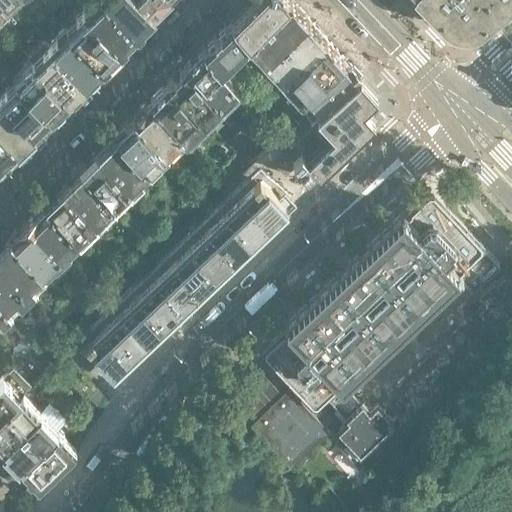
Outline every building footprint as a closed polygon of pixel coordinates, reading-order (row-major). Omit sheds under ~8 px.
[(21,15),(7,0),(6,0),(0,0),(0,10),(4,15),(0,18),(0,29),(2,32),(21,15)] [(137,31),(107,0),(93,0),(96,3),(86,13),(120,47),(137,31)] [(154,14),(140,0),(107,0),(137,31),(154,14)] [(140,0),(154,14),(168,0),(140,0)] [(248,36),(286,0),(249,0),(231,18),(248,36)] [(269,52),(308,16),(296,3),(296,2),(293,0),(286,0),(248,36),(247,37),(254,45),(259,40),(269,52)] [(422,0),(424,2),(425,0),(433,8),(441,0),(488,0),(496,9),(498,7),(500,9),(510,1),(508,0),(422,0)] [(496,9),(488,0),(441,0),(433,8),(445,20),(448,22),(451,24),(455,26),(458,26),(460,27),(463,27),(466,27),(468,27),(471,26),(473,26),(476,25),(478,23),(480,22),(496,9)] [(120,47),(86,13),(82,8),(75,15),(79,19),(69,29),(103,64),(120,47)] [(287,71),(325,35),(313,22),(314,21),(308,16),(269,52),(264,57),(271,64),(276,60),(287,71)] [(219,64),(248,38),(247,37),(248,36),(231,18),(202,46),(219,64)] [(103,64),(69,29),(59,39),(55,35),(48,42),(86,81),(103,64)] [(303,90),(342,54),(331,42),(331,41),(325,35),(287,71),(282,76),(289,83),(293,79),(303,90)] [(86,81),(48,42),(41,49),(45,53),(35,63),(69,97),(86,81)] [(238,84),(219,64),(202,46),(185,62),(221,100),(238,84)] [(321,109),(360,73),(350,62),(342,54),(303,90),(319,107),(321,109)] [(69,97),(35,63),(31,58),(24,65),(28,69),(18,79),(19,80),(52,114),(69,97)] [(203,117),(221,100),(185,62),(167,79),(168,79),(203,117)] [(360,129),(372,117),(373,118),(377,114),(379,94),(360,73),(321,109),(319,107),(280,143),(275,138),(254,158),(259,164),(269,155),(271,158),(284,147),(297,161),(307,172),(308,171),(314,165),(318,169),(333,155),(345,143),(360,130),(360,129)] [(203,117),(168,79),(150,96),(185,133),(203,117)] [(52,114),(19,80),(9,90),(5,87),(0,91),(0,95),(34,131),(52,114)] [(34,131),(0,95),(0,130),(17,148),(35,131),(34,131)] [(185,133),(150,96),(132,113),(164,147),(175,137),(178,140),(185,133)] [(164,147),(132,113),(115,130),(147,164),(158,154),(161,158),(168,151),(164,147)] [(245,128),(233,139),(240,147),(252,136),(245,128)] [(0,164),(17,148),(0,130),(0,164)] [(147,164),(115,130),(98,147),(129,181),(140,171),(144,175),(151,168),(147,164)] [(227,144),(222,149),(229,157),(234,152),(227,144)] [(129,181),(98,147),(80,164),(112,198),(122,188),(126,192),(133,185),(129,181)] [(297,161),(284,147),(271,158),(284,173),(297,161)] [(112,198),(80,164),(61,182),(62,182),(93,216),(105,205),(108,209),(116,202),(112,198)] [(163,315),(231,250),(282,202),(283,202),(284,201),(254,169),(79,334),(115,372),(116,371),(116,370),(168,321),(163,315)] [(93,216),(62,182),(44,199),(76,233),(86,223),(90,227),(97,220),(93,216)] [(451,276),(456,271),(460,275),(462,273),(474,285),(499,261),(485,246),(482,249),(480,247),(481,246),(481,242),(439,198),(431,189),(407,211),(402,206),(398,210),(400,212),(351,258),(350,257),(334,272),(335,273),(287,319),(285,317),(281,320),(286,325),(262,348),(297,385),(292,390),(288,385),(281,391),(261,370),(235,395),(255,416),(250,421),(290,464),(328,428),(305,403),(310,399),(314,403),(324,393),(347,418),(337,428),(346,437),(339,444),(352,458),(396,416),(379,399),(369,408),(348,386),(351,383),(345,376),(451,276)] [(76,233),(44,199),(26,217),(61,255),(68,248),(65,244),(76,233)] [(61,255),(26,217),(8,235),(40,268),(51,258),(55,261),(61,255)] [(40,268),(8,235),(0,242),(0,261),(30,292),(37,285),(30,278),(40,268)] [(30,292),(0,261),(0,299),(4,303),(15,292),(22,299),(30,292)] [(494,323),(511,306),(511,274),(506,268),(495,278),(493,276),(478,290),(486,298),(478,305),(494,323)] [(4,303),(0,299),(0,314),(3,318),(11,310),(4,303)] [(74,367),(63,356),(53,366),(64,377),(74,367)] [(0,411),(21,391),(3,373),(0,376),(0,411)] [(93,386),(80,373),(70,383),(83,396),(93,386)] [(107,398),(97,388),(89,396),(101,408),(107,398)] [(0,445),(1,446),(40,408),(23,390),(21,392),(21,391),(0,411),(0,445)] [(18,464),(57,426),(40,408),(1,446),(18,464)] [(36,482),(75,444),(74,443),(57,426),(18,464),(36,482)]
